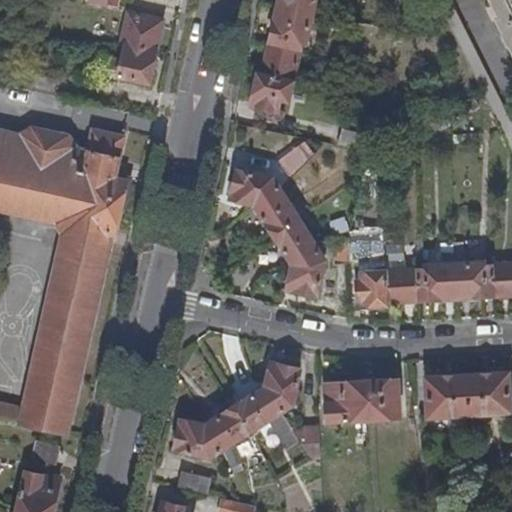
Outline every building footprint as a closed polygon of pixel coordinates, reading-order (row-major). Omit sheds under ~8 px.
[(277,0),(261,74),(256,73),(249,104),(276,110),(279,97),(286,99),(299,41),(303,42),(312,0),(277,0)] [(511,127),(448,0),(435,0),(511,153),(511,127)] [(511,0),(489,0),(498,17),(495,18),(511,52),(511,0)] [(162,20),(127,13),(120,44),(125,45),(118,75),(148,81),(162,20)] [(59,80),(25,73),(22,88),(56,95),(59,80)] [(0,416),(69,432),(112,234),(115,234),(120,211),(124,209),(121,205),(126,180),(115,178),(123,138),(102,133),(102,128),(97,127),(95,132),(94,132),(89,150),(75,147),(68,136),(35,129),(23,137),(0,132),(0,208),(56,221),(64,231),(25,407),(0,402),(0,416)] [(315,152),(301,138),(277,160),(290,174),(315,152)] [(291,266),(286,289),(315,296),(324,258),(271,175),(236,168),(229,198),(251,202),(291,266)] [(334,264),(349,263),(347,240),(345,238),(339,234),(332,240),(334,264)] [(424,270),(385,272),(387,301),(511,294),(511,264),(485,266),(484,264),(423,266),(424,270)] [(357,307),(387,306),(387,301),(385,272),(360,274),(360,281),(355,282),(357,307)] [(204,423),(180,418),(173,450),(210,457),(290,406),(299,368),(268,362),(262,389),(204,423)] [(507,372),(424,377),(426,416),(510,411),(507,372)] [(397,379),(324,384),(328,422),(400,418),(397,379)] [(320,455),(319,424),(291,427),(310,457),(320,455)] [(58,463),(63,443),(38,438),(34,458),(58,463)] [(17,511),(52,511),(60,477),(26,470),(17,511)] [(206,490),(209,476),(180,470),(177,484),(206,490)] [(253,511),(254,508),(222,501),(219,511),(253,511)] [(187,511),(188,506),(161,502),(158,511),(187,511)]
